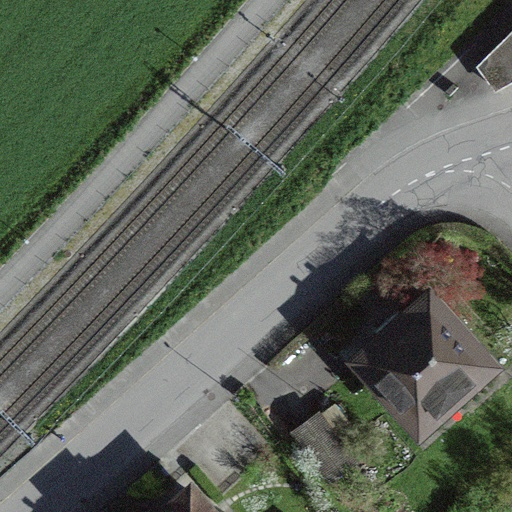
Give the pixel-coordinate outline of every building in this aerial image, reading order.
[(511,34),(496,50),(511,42),(511,34)] [(511,42),(496,50),(477,70),(493,92),(511,81),(511,42)] [(452,398),(458,405),(463,406),(482,389),(483,385),(476,377),(485,369),(427,302),(359,362),(417,428),(452,398)] [(291,435),(327,484),(351,466),(316,417),(291,435)] [(202,511),(188,495),(168,511),(202,511)]
